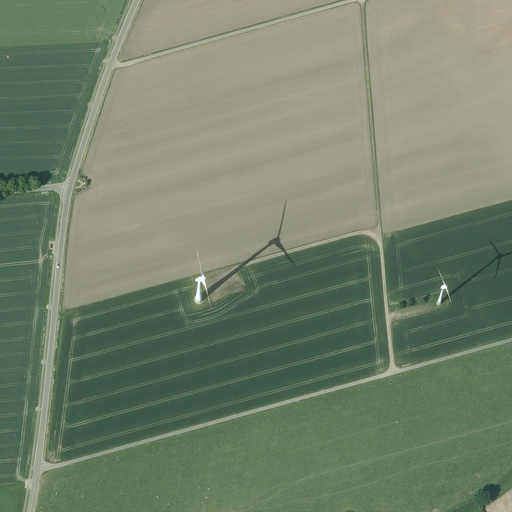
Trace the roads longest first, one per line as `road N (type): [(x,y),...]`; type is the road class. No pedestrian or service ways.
road 1 (unclassified): [(511,335),(37,469)]
road 2 (track): [(218,280),(238,265),(378,228),(390,369)]
road 3 (secondary): [(70,186),(37,469)]
road 4 (unclassified): [(106,63),(341,0)]
road 5 (track): [(378,228),(358,0)]
road 6 (secondary): [(106,63),(70,186)]
